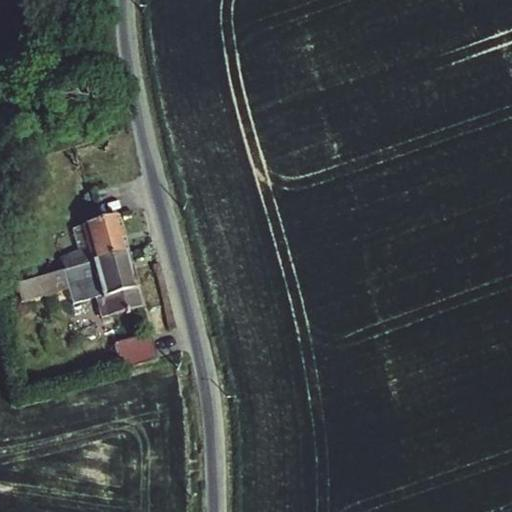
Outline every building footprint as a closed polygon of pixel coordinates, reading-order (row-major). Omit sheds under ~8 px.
[(62,260),(65,272),(129,254),(119,217),(73,230),(80,255),(62,260)] [(144,308),(129,254),(65,272),(32,281),(36,297),(70,288),(71,290),(100,281),(110,318),(144,308)] [(102,320),(110,318),(100,281),(71,290),(72,296),(94,290),(102,320)] [(77,324),(72,326),(76,340),(81,339),(77,324)] [(72,326),(57,330),(61,345),(76,340),(72,326)] [(116,346),(123,372),(159,362),(151,336),(116,346)]
